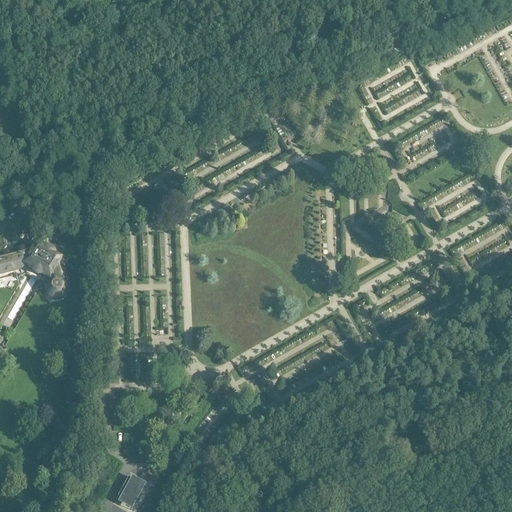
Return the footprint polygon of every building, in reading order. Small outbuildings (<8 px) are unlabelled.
[(448,206),(469,196),(466,190),(445,200),(448,206)] [(443,203),(436,207),(439,212),(446,208),(443,203)] [(455,212),(436,219),(439,227),(458,220),(455,212)] [(0,273),(26,266),(31,269),(0,322),(12,329),(38,282),(40,278),(42,275),(49,279),(48,280),(49,281),(49,282),(48,284),(49,284),(48,287),(48,291),(49,293),(52,295),(55,296),(58,296),(61,295),(63,293),(64,290),(64,286),(65,286),(59,266),(58,265),(61,260),(52,255),(53,254),(44,249),(43,250),(35,245),(32,250),(30,249),(15,253),(15,252),(6,254),(5,253),(0,254),(0,273)] [(0,282),(0,283),(5,291),(12,287),(7,278),(0,282)] [(104,408),(91,408),(91,441),(104,441),(104,408)] [(134,507),(145,486),(132,479),(120,500),(134,507)]
